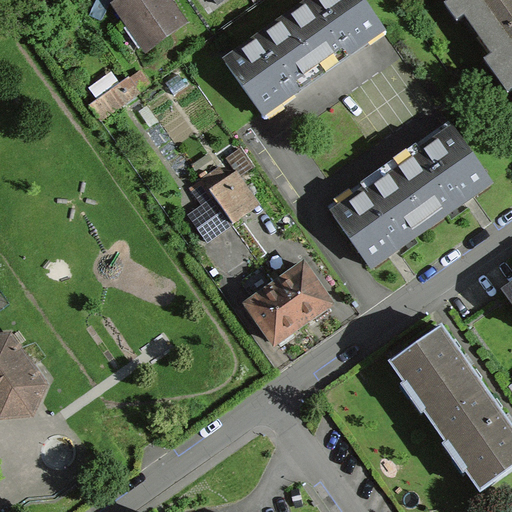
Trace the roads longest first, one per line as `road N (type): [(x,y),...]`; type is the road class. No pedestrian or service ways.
road 1 (residential): [(265,406),(511,232)]
road 2 (residential): [(120,511),(265,406)]
road 3 (residential): [(345,511),(265,406)]
